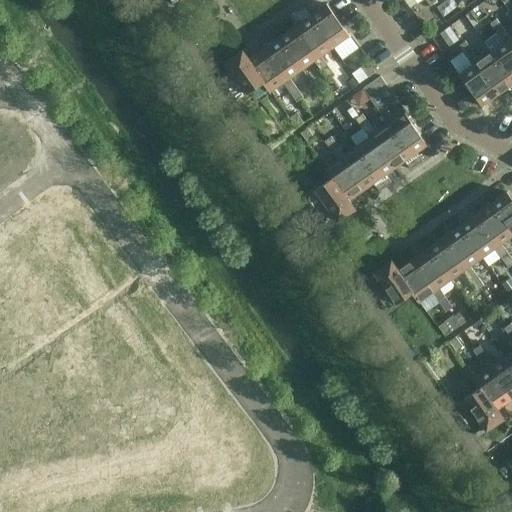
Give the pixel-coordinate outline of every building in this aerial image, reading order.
[(310,16),(332,47),(348,35),(326,4),(310,16)] [(320,56),(332,47),(310,16),(294,27),(316,58),(320,56)] [(496,19),(489,24),(496,34),(503,28),(496,19)] [(301,69),(313,61),(320,70),(327,65),(320,56),(316,58),(294,27),(278,38),(301,69)] [(278,38),(263,49),(285,81),(289,78),(301,69),(278,38)] [(464,56),(472,51),(465,41),(457,46),(464,56)] [(511,49),(506,41),(502,43),(490,52),(511,82),(511,49)] [(263,49),(248,60),(247,60),(263,83),(262,84),(269,92),(281,83),(288,93),(296,88),(289,78),(285,81),(263,49)] [(248,60),(242,51),(225,63),(247,94),(262,84),(263,83),(247,60),(248,60)] [(511,82),(490,52),(478,60),(472,51),(464,56),(471,66),(475,63),(497,94),(506,88),(511,95),(511,82)] [(367,62),(360,67),(367,77),(374,72),(367,62)] [(497,94),(475,63),(471,66),(458,75),(481,106),(497,94)] [(334,75),(327,65),(320,70),(327,80),(334,75)] [(369,99),(387,86),(380,76),(362,89),(369,99)] [(354,77),(347,82),(352,89),(359,84),(354,77)] [(296,88),(288,93),(295,103),(303,97),(296,88)] [(475,103),(469,95),(456,103),(462,112),(475,103)] [(303,124),(296,113),(289,119),(296,129),(303,124)] [(388,125),(416,165),(422,161),(416,152),(426,145),(404,113),(388,125)] [(361,129),(369,124),(362,114),(354,119),(361,129)] [(368,139),(356,147),(385,187),(391,183),(385,174),(394,168),(372,136),(376,134),(369,124),(361,129),(368,139)] [(388,125),(376,134),(372,136),(394,168),(404,161),(410,170),(416,165),(388,125)] [(314,139),(307,128),(299,134),(306,144),(314,139)] [(330,152),(337,146),(330,136),(323,142),(330,152)] [(353,197),(363,190),(341,159),(344,156),(337,146),(330,152),(337,161),(324,170),(330,179),(331,178),(341,193),(353,210),(360,205),(353,197)] [(356,147),(344,156),(341,159),(363,190),(372,183),(379,192),(385,187),(356,147)] [(353,210),(341,193),(331,178),(330,179),(315,190),(337,221),(353,210)] [(511,200),(506,192),(490,204),(511,234),(511,200)] [(497,246),(500,244),(511,235),(511,234),(490,204),(474,215),(497,246)] [(62,208),(25,236),(42,259),(61,245),(61,246),(65,242),(80,231),(62,208)] [(474,215),(459,226),(481,257),(493,249),(500,258),(507,253),(500,244),(497,246),(474,215)] [(465,268),(469,266),(481,257),(459,226),(443,237),(465,268)] [(443,237),(427,248),(450,280),(462,271),(468,281),(476,275),(469,266),(465,268),(443,237)] [(438,288),(450,280),(427,248),(412,259),(434,291),(438,288)] [(511,259),(507,253),(500,258),(507,268),(511,264),(511,259)] [(412,259),(397,270),(396,270),(412,293),(411,294),(417,303),(430,293),(437,303),(445,298),(438,288),(434,291),(412,259)] [(397,270),(391,261),(374,273),(396,304),(411,294),(412,293),(396,270),(397,270)] [(476,275),(468,281),(476,291),(483,285),(476,275)] [(50,281),(40,288),(46,297),(56,290),(50,281)] [(111,288),(74,316),(90,337),(128,309),(112,289),(111,289),(111,288)] [(444,313),(452,308),(445,298),(437,303),(444,313)] [(128,309),(90,337),(106,359),(143,331),(128,311),(129,311),(128,309)] [(459,313),(454,317),(461,326),(465,322),(459,313)] [(59,318),(47,327),(54,336),(63,329),(61,325),(63,323),(59,318)] [(444,337),(451,332),(444,322),(437,327),(444,337)] [(510,338),(511,336),(511,326),(510,323),(503,329),(510,338)] [(13,331),(9,334),(16,344),(25,337),(16,325),(11,329),(13,331)] [(455,337),(447,342),(455,352),(462,347),(455,337)] [(478,361),(486,355),(479,346),(471,351),(478,361)] [(493,365),(486,355),(478,361),(485,370),(472,379),(479,388),(480,388),(502,419),(508,415),(502,406),(511,399),(489,368),(493,365)] [(511,366),(505,357),(493,365),(489,368),(511,399),(511,398),(511,366)] [(91,365),(82,372),(88,381),(100,372),(96,367),(94,369),(91,365)] [(463,399),(486,431),(502,419),(480,388),(479,388),(463,399)] [(145,402),(137,403),(139,415),(143,414),(145,426),(148,425),(145,402)] [(137,403),(134,403),(137,427),(145,426),(143,414),(139,415),(137,403)] [(200,404),(192,406),(194,418),(198,417),(199,429),(203,428),(200,404)] [(192,406),(188,406),(192,430),(199,429),(198,417),(194,418),(192,406)] [(102,408),(94,409),(96,421),(100,420),(102,432),(105,431),(102,408)] [(94,409),(91,410),(94,433),(102,432),(100,420),(96,421),(94,409)] [(59,414),(52,415),(53,427),(57,426),(59,438),(63,438),(59,414)] [(52,415),(48,416),(51,439),(59,438),(57,426),(53,427),(52,415)] [(11,423),(4,425),(6,436),(10,436),(13,447),(17,446),(11,423)] [(4,425),(0,426),(5,449),(13,447),(10,436),(6,436),(4,425)] [(165,433),(144,436),(150,480),(172,477),(165,433)] [(167,433),(165,433),(172,477),(173,476),(173,475),(186,474),(203,471),(199,441),(169,445),(167,433)] [(124,438),(123,438),(129,483),(150,480),(144,436),(124,439),(124,438)] [(233,436),(199,441),(203,471),(238,466),(236,452),(235,446),(234,447),(233,436)] [(123,438),(101,442),(107,484),(109,483),(109,484),(127,482),(127,483),(129,483),(123,438)] [(101,442),(80,445),(86,489),(88,488),(88,487),(105,485),(105,484),(107,484),(101,442)] [(78,446),(59,449),(65,492),(67,492),(67,491),(86,489),(80,445),(78,445),(78,446)] [(37,452),(43,495),(45,495),(45,494),(62,492),(65,492),(59,449),(58,449),(37,452)] [(37,452),(13,456),(22,499),(41,495),(43,495),(37,452)] [(0,459),(0,498),(2,504),(22,499),(13,456),(0,459)]
